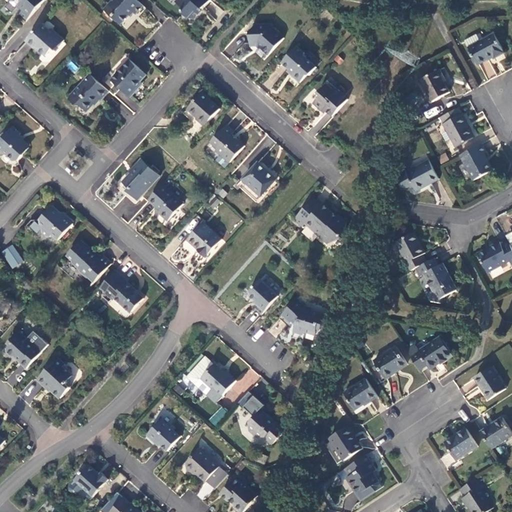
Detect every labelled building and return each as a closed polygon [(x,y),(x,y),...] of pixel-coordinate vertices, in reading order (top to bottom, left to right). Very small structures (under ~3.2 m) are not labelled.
[(12,0),(12,1),(12,2),(12,4),(16,8),(18,7),(23,11),(20,15),(27,22),(44,2),(45,0),(12,0)] [(140,8),(131,0),(114,0),(112,3),(110,2),(103,10),(111,17),(112,19),(118,25),(128,13),(132,16),(140,8)] [(178,0),(177,2),(183,9),(184,13),(189,18),(195,17),(210,0),(178,0)] [(49,33),(41,25),(26,42),(34,50),(38,51),(46,58),(53,50),(55,52),(64,42),(51,31),(49,33)] [(268,55),(283,39),(267,25),(255,25),(248,32),(251,44),(259,44),(262,46),(261,48),(268,55)] [(466,41),(478,66),(494,57),(495,59),(505,54),(495,35),(481,42),(478,35),(466,41)] [(304,55),(295,49),(282,64),(293,73),(291,76),(299,83),(303,79),(307,78),(315,69),(305,60),(304,55)] [(66,66),(74,73),(79,68),(70,61),(66,66)] [(110,82),(128,97),(137,87),(136,86),(140,82),(145,76),(129,61),(110,82)] [(438,71),(446,85),(448,84),(441,70),(438,71)] [(451,93),(446,85),(438,71),(420,81),(433,103),(451,93)] [(106,92),(88,76),(69,97),(69,102),(75,108),(80,108),(85,112),(92,105),(97,100),(98,101),(106,92)] [(137,87),(128,97),(130,99),(144,85),(140,82),(136,86),(137,87)] [(313,102),(321,110),(323,108),(326,111),(332,116),(346,101),(335,90),(334,92),(325,84),(318,93),(320,95),(313,102)] [(219,111),(201,96),(187,109),(197,118),(195,121),(203,129),(219,111)] [(427,119),(439,113),(435,107),(424,113),(427,119)] [(459,108),(441,118),(445,125),(457,148),(475,138),(463,115),(459,108)] [(211,143),(213,145),(217,148),(215,151),(229,164),(244,148),(232,136),(234,134),(226,126),(211,143)] [(12,127),(0,141),(0,153),(2,155),(6,155),(13,162),(16,163),(22,157),(22,154),(28,148),(17,138),(20,135),(12,127)] [(486,154),(482,145),(461,156),(475,181),(492,172),(484,155),(486,154)] [(445,153),(438,156),(441,163),(449,160),(445,153)] [(158,178),(140,161),(133,168),(134,169),(122,183),(130,190),(127,194),(137,202),(158,178)] [(439,179),(429,161),(412,170),(411,166),(402,171),(400,182),(403,187),(416,189),(417,191),(439,179)] [(276,181),(257,164),(242,181),(262,197),(276,181)] [(182,207),(161,187),(148,202),(154,208),(160,213),(159,214),(168,222),(182,207)] [(320,206),(312,200),(294,220),(302,227),(305,225),(328,245),(334,238),(342,240),(346,224),(338,217),(337,217),(322,205),(320,206)] [(58,242),(73,225),(63,216),(53,208),(40,222),(41,227),(44,230),(42,232),(42,235),(46,238),(51,239),(53,237),(58,242)] [(63,216),(73,225),(74,223),(64,214),(63,216)] [(222,240),(203,223),(188,239),(200,249),(199,250),(206,258),(222,240)] [(397,243),(411,272),(415,270),(427,263),(423,255),(425,254),(414,233),(397,243)] [(100,259),(79,242),(67,255),(73,260),(73,264),(80,271),(80,274),(87,280),(90,278),(95,283),(111,265),(102,256),(100,259)] [(511,265),(511,247),(509,242),(502,246),(500,243),(479,255),(489,273),(510,263),(511,266),(511,265)] [(5,253),(15,269),(24,263),(13,247),(5,253)] [(438,267),(434,259),(427,263),(415,270),(419,278),(424,275),(439,301),(456,291),(441,265),(438,267)] [(99,289),(111,300),(113,298),(131,313),(142,300),(132,292),(133,289),(126,283),(114,272),(99,289)] [(278,297),(261,282),(256,288),(253,286),(249,291),(249,296),(259,305),(255,310),(262,315),(278,297)] [(315,337),(316,335),(319,327),(322,327),(326,316),(312,312),(312,309),(305,308),(296,301),(282,315),(291,323),(293,322),(296,325),(295,333),(304,336),(305,334),(315,337)] [(43,353),(20,333),(12,342),(14,343),(8,350),(9,353),(12,357),(16,356),(23,362),(22,363),(28,369),(43,353)] [(416,345),(407,350),(420,370),(427,365),(429,367),(430,369),(439,363),(441,364),(453,357),(441,338),(420,351),(416,345)] [(396,347),(375,361),(387,380),(396,374),(395,373),(408,365),(396,347)] [(216,402),(237,380),(224,368),(222,370),(215,363),(214,364),(206,357),(188,376),(216,402)] [(58,359),(37,380),(44,388),(46,386),(60,400),(71,388),(67,384),(72,377),(63,368),(65,366),(58,359)] [(505,388),(491,366),(475,376),(489,398),(505,388)] [(355,409),(362,404),(368,400),(369,402),(377,396),(366,378),(344,393),(355,409)] [(253,399),(248,394),(240,402),(246,406),(253,399)] [(255,397),(253,399),(246,406),(245,407),(254,416),(248,422),(251,430),(259,438),(267,438),(274,445),(286,432),(273,421),(272,422),(267,418),(268,416),(261,410),(264,405),(255,397)] [(209,420),(215,426),(227,412),(220,406),(209,420)] [(511,431),(503,419),(480,433),(492,450),(511,436),(511,431)] [(181,437),(162,421),(147,436),(154,443),(156,441),(167,452),(181,437)] [(361,450),(346,428),(329,440),(344,462),(361,450)] [(477,447),(467,430),(456,438),(454,436),(445,442),(456,461),(477,447)] [(207,480),(220,466),(200,450),(186,464),(186,468),(190,472),(194,472),(205,482),(207,480)] [(447,468),(455,461),(447,452),(439,459),(447,468)] [(366,456),(346,469),(350,477),(347,480),(360,501),(374,492),(372,488),(378,483),(373,473),(376,471),(366,456)] [(92,497),(108,480),(100,474),(98,475),(87,466),(74,481),(92,497)] [(207,480),(216,489),(229,474),(220,466),(207,480)] [(476,479),(460,490),(465,497),(463,499),(466,504),(471,511),(487,511),(493,509),(480,488),(482,487),(476,479)] [(242,486),(235,480),(221,495),(228,503),(230,501),(233,504),(233,507),(238,511),(246,511),(259,498),(244,484),(242,486)] [(131,505),(123,499),(110,511),(138,511),(139,510),(132,504),(131,505)]
